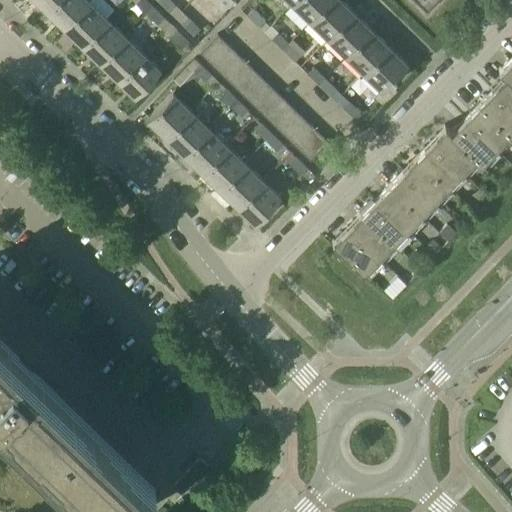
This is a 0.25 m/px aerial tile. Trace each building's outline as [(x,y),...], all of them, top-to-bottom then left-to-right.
[(35,0),(44,8),(52,0),(35,0)] [(62,26),(86,0),(52,0),(44,8),(62,26)] [(80,43),(106,16),(89,0),(86,0),(62,26),(80,43)] [(151,5),(145,0),(133,0),(134,0),(145,11),(151,5)] [(174,3),(170,0),(157,0),(168,10),(174,3)] [(309,20),(327,0),(293,0),(291,2),(309,20)] [(327,37),(353,10),(342,0),(327,0),(309,20),(327,37)] [(415,0),(426,10),(435,0),(415,0)] [(162,16),(151,5),(145,11),(156,22),(162,16)] [(264,19),(252,8),(247,14),(258,25),(264,19)] [(345,54),(371,27),(353,10),(327,37),(345,54)] [(98,60),(124,33),(106,16),(80,43),(98,60)] [(199,27),(187,16),(181,23),(193,34),(199,27)] [(363,71),(389,45),(371,27),(345,54),(363,71)] [(187,40),(176,29),(170,35),(181,46),(187,40)] [(288,42),(277,31),(271,37),(282,48),(288,42)] [(116,78),(142,50),(124,33),(98,60),(116,78)] [(208,59),(225,41),(217,33),(199,51),(208,59)] [(216,68),(234,50),(225,41),(208,59),(216,68)] [(300,53),(288,42),(282,48),(294,60),(300,53)] [(381,89),(407,62),(389,45),(363,71),(381,89)] [(134,95),(160,68),(142,50),(116,78),(134,95)] [(225,76),(242,58),(234,50),(216,68),(225,76)] [(511,51),(497,67),(503,72),(511,80),(511,51)] [(233,84),(251,66),(242,58),(225,76),(233,84)] [(210,73),(199,62),(192,69),(204,80),(210,73)] [(242,92),(259,74),(251,66),(233,84),(242,92)] [(324,76),(313,66),(307,72),(318,83),(324,76)] [(511,80),(503,72),(489,86),(511,107),(511,80)] [(250,101),(268,82),(259,74),(242,92),(250,101)] [(336,88),(324,76),(318,83),(330,94),(336,88)] [(259,109),(276,91),(268,82),(250,101),(259,109)] [(235,97),(223,86),(217,92),(228,104),(235,97)] [(511,126),(511,107),(489,86),(476,100),(508,131),(511,126)] [(163,135),(190,108),(172,90),(146,117),(163,135)] [(267,117),(285,99),(276,91),(259,109),(267,117)] [(247,108),(235,97),(228,104),(240,115),(247,108)] [(276,125),(293,107),(285,99),(267,117),(276,125)] [(360,111),(349,100),(343,107),(354,117),(360,111)] [(508,131),(476,100),(461,114),(494,146),(508,131)] [(284,133),(302,115),(293,107),(276,125),(284,133)] [(181,152),(207,125),(190,108),(163,135),(181,152)] [(494,146),(461,114),(449,128),(448,128),(475,154),(474,155),(480,160),(494,146)] [(293,141),(310,123),(302,115),(284,133),(293,141)] [(271,132),(259,120),(252,127),(264,139),(271,132)] [(475,154),(448,128),(449,128),(443,122),(428,138),(460,169),(474,155),(475,154)] [(301,150),(319,131),(310,123),(293,141),(301,150)] [(199,170),(225,143),(207,125),(181,152),(199,170)] [(310,158),(327,140),(319,131),(301,150),(310,158)] [(282,143),(271,132),(264,139),(276,150),(282,143)] [(460,169),(428,138),(414,152),(446,183),(460,169)] [(217,187),(243,160),(225,143),(199,170),(217,187)] [(446,183),(414,152),(400,166),(432,197),(446,183)] [(307,167),(295,155),(289,162),(300,174),(307,167)] [(235,204),(261,178),(243,160),(217,187),(235,204)] [(432,197),(400,166),(386,181),(418,212),(432,197)] [(253,222),(279,195),(261,178),(235,204),(253,222)] [(418,212),(386,181),(373,195),(405,226),(418,212)] [(405,226),(373,195),(359,209),(391,240),(405,226)] [(391,240),(359,209),(345,224),(377,255),(391,240)] [(445,220),(437,228),(446,237),(454,229),(445,220)] [(377,255),(345,224),(330,239),(362,270),(377,255)] [(432,237),(425,244),(433,252),(440,245),(432,237)] [(129,511),(154,486),(56,391),(31,367),(34,365),(21,352),(18,355),(0,337),(0,420),(95,511),(129,511)]
